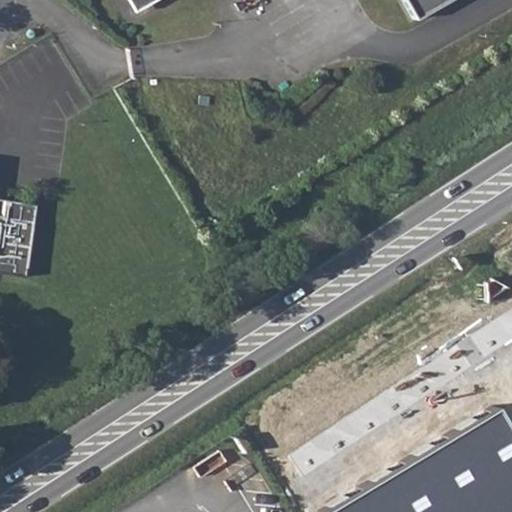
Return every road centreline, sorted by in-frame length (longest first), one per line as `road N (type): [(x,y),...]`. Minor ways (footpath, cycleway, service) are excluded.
road 1 (primary): [(511,152),(393,228),(242,342)]
road 2 (primary): [(242,342),(511,190)]
road 3 (primary): [(0,499),(242,342)]
